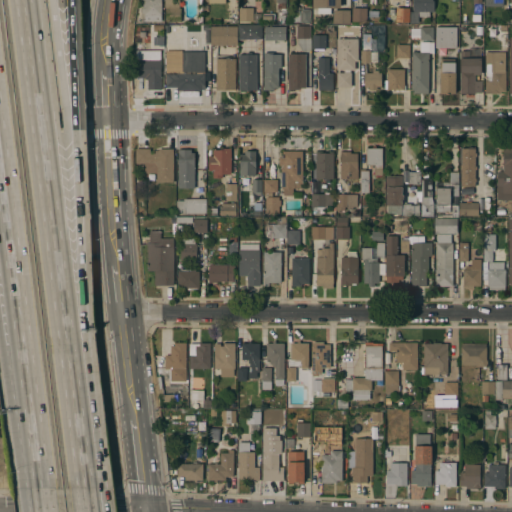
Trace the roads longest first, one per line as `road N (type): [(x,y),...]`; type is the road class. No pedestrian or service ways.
road 1 (motorway): [(83,456),(27,0)]
road 2 (residential): [(511,120),(110,120)]
road 3 (residential): [(511,312),(125,313)]
road 4 (motorway): [(83,456),(85,270),(75,131)]
road 5 (motorway): [(0,169),(32,428)]
road 6 (tertiary): [(0,506),(150,508)]
road 7 (tertiary): [(296,511),(150,508)]
road 8 (secondary): [(119,259),(110,120)]
road 9 (motorway): [(75,131),(69,0)]
